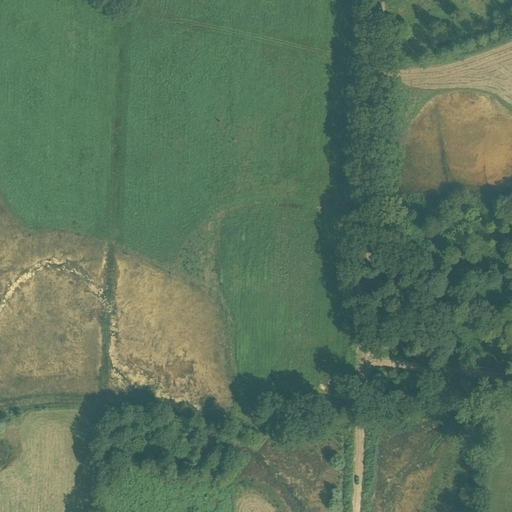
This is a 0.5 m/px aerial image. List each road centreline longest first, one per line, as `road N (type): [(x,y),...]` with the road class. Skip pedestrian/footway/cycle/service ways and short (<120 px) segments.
road 1 (track): [(381,0),(362,360)]
road 2 (track): [(362,360),(355,511)]
road 3 (track): [(362,360),(511,378)]
